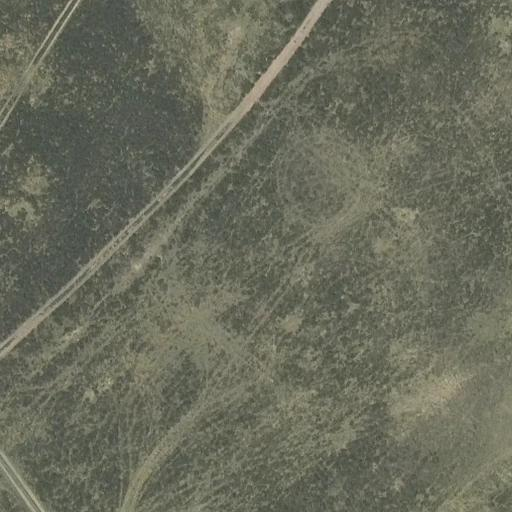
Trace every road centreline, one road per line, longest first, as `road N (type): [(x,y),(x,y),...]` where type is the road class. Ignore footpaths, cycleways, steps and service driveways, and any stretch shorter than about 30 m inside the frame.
road 1 (track): [(323,0),(184,176),(0,349)]
road 2 (track): [(75,0),(0,117)]
